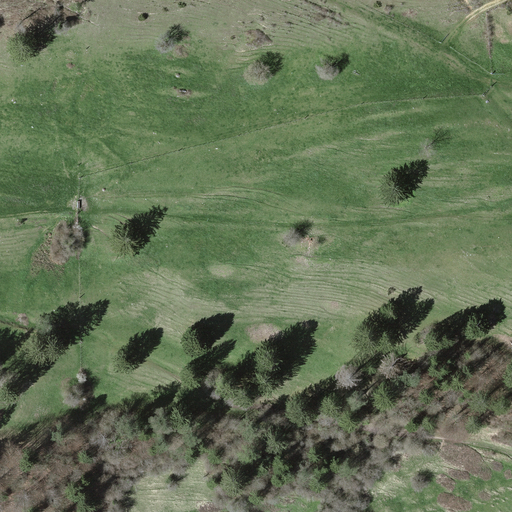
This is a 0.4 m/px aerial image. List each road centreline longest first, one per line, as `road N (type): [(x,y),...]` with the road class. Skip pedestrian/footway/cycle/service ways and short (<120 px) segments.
road 1 (track): [(0,438),(294,401),(376,412),(511,449)]
road 2 (track): [(506,0),(443,38),(463,76),(511,83)]
road 3 (track): [(325,0),(447,58)]
